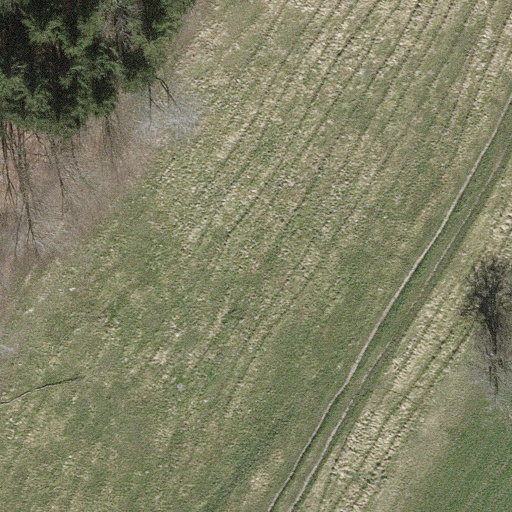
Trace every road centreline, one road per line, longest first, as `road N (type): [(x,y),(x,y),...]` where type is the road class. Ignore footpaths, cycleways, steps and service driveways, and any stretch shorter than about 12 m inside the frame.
road 1 (track): [(511,118),(289,511)]
road 2 (track): [(0,364),(105,139),(187,0)]
